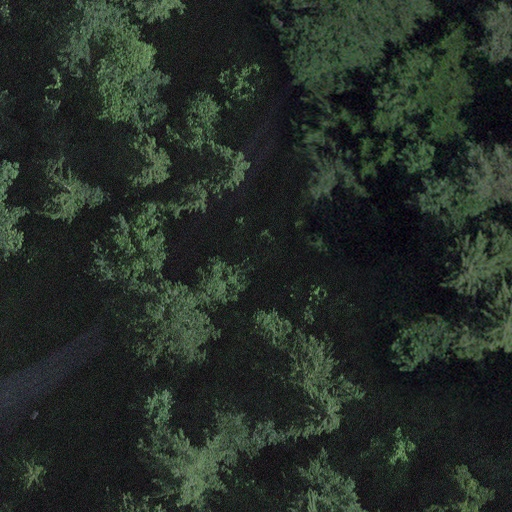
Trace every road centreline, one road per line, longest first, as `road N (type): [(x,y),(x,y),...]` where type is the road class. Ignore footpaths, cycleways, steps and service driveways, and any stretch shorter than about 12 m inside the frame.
road 1 (track): [(0,421),(233,190),(356,0)]
road 2 (track): [(213,0),(126,207),(0,345)]
